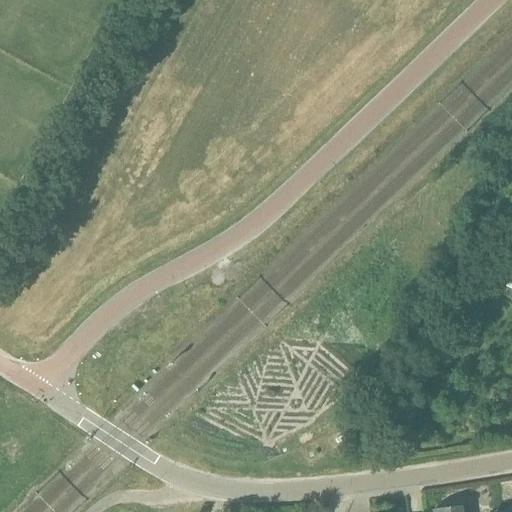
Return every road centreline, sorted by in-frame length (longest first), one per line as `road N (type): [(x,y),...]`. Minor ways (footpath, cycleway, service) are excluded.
road 1 (unclassified): [(38,389),(101,320),(256,223),(493,0)]
road 2 (unclassified): [(511,460),(351,486),(213,489),(155,466),(38,389)]
